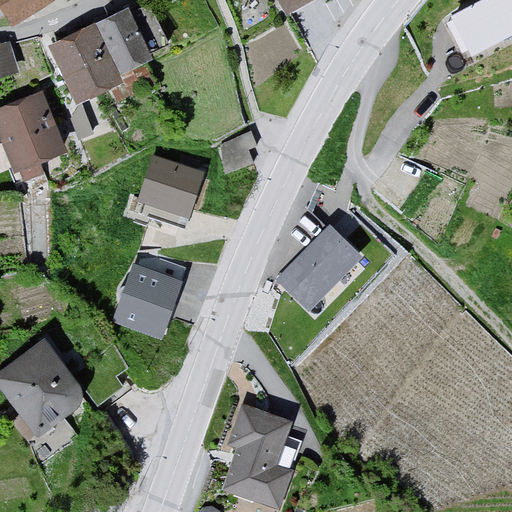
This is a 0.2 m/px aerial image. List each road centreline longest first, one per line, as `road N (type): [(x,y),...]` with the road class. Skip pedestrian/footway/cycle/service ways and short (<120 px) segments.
road 1 (tertiary): [(147,511),(245,263),(342,77),(395,0)]
road 2 (track): [(511,341),(362,191),(361,169)]
